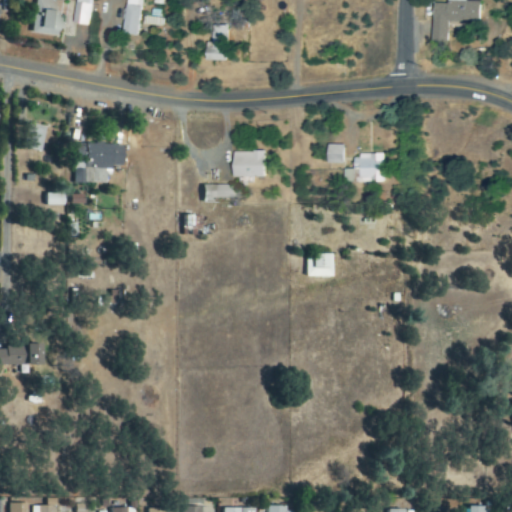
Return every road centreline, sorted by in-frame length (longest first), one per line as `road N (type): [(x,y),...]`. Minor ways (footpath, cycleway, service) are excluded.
road 1 (tertiary): [(511,102),(481,90),(413,86),(207,100),(0,64)]
road 2 (residential): [(302,386),(509,101)]
